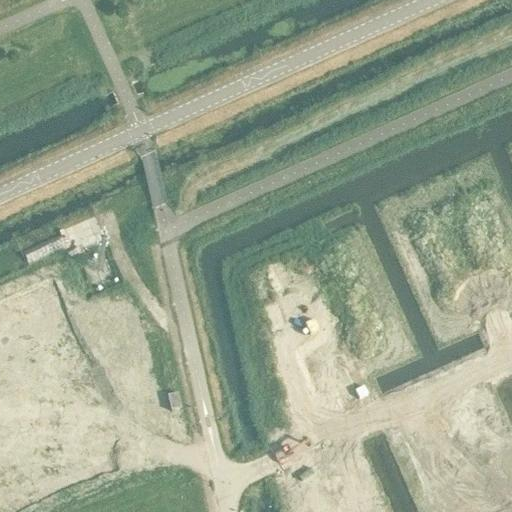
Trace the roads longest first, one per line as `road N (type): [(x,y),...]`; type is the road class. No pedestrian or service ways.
road 1 (tertiary): [(0,195),(434,0)]
road 2 (residential): [(221,489),(511,359)]
